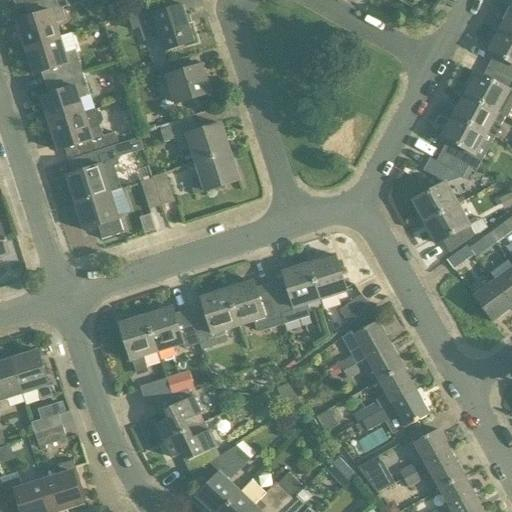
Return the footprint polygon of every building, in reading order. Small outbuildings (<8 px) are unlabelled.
[(26,49),(60,38),(56,23),(65,20),(62,8),(68,6),(66,0),(46,0),(36,3),(35,4),(39,15),(17,22),(26,49)] [(158,36),(164,53),(195,43),(182,5),(169,9),(165,0),(155,0),(126,9),(132,30),(139,28),(143,41),(158,36)] [(511,8),(511,9),(500,30),(511,36),(511,8)] [(511,36),(500,30),(488,52),(494,55),(489,66),(511,78),(511,36)] [(60,38),(26,49),(34,75),(48,70),(52,82),(82,72),(75,50),(65,53),(60,38)] [(167,77),(176,105),(211,94),(202,66),(192,69),(188,57),(157,66),(161,79),(167,77)] [(477,73),(465,95),(505,117),(507,118),(511,108),(511,78),(489,66),(483,76),(477,73)] [(50,125),(84,114),(79,98),(89,95),(82,72),(52,82),(55,94),(41,98),(50,125)] [(488,134),(494,123),(500,126),(505,117),(465,95),(454,116),(488,134)] [(95,110),(84,114),(50,125),(58,152),(64,150),(68,161),(106,149),(106,148),(119,144),(115,133),(102,136),(99,126),(101,125),(103,121),(101,113),(95,110)] [(442,152),(470,167),(476,171),(494,137),(488,134),(454,116),(442,138),(448,141),(442,152)] [(196,164),(231,153),(221,124),(198,131),(194,120),(160,131),(164,143),(175,139),(179,152),(191,148),(196,164)] [(139,136),(152,132),(151,127),(137,131),(139,136)] [(75,204),(111,193),(106,177),(119,164),(117,158),(143,150),(139,138),(119,144),(106,148),(106,149),(68,161),(72,175),(67,177),(75,204)] [(470,167),(442,152),(437,162),(431,159),(424,172),(443,182),(450,169),(462,176),(466,174),(470,167)] [(231,153),(196,164),(201,179),(190,182),(194,195),(205,192),(240,181),(231,153)] [(162,206),(153,179),(151,180),(148,172),(138,175),(149,210),(162,206)] [(153,179),(162,206),(175,202),(166,174),(152,178),(153,179)] [(459,206),(447,184),(445,186),(414,202),(425,224),(459,206)] [(123,233),(119,220),(120,220),(111,193),(75,204),(84,231),(98,226),(102,240),(123,233)] [(511,206),(511,194),(500,201),(505,210),(511,206)] [(470,227),(459,206),(425,224),(437,246),(443,242),(449,254),(475,235),(488,227),(483,219),(470,227)] [(511,232),(511,224),(509,220),(489,234),(496,244),(511,232)] [(474,255),(476,258),(496,244),(489,234),(469,249),(474,255)] [(454,270),(470,258),(474,255),(469,249),(467,246),(447,260),(454,270)] [(310,264),(321,301),(347,293),(335,256),(310,264)] [(321,301),(310,264),(283,273),(285,279),(270,284),(283,325),(310,316),(307,306),(321,301)] [(511,269),(494,282),(511,306),(511,269)] [(230,286),(228,290),(227,290),(239,327),(254,322),(256,330),(260,332),(283,325),(270,284),(255,288),(253,282),(242,286),(238,284),(230,286)] [(511,308),(511,306),(494,282),(474,297),(492,323),(511,308)] [(213,295),(201,298),(203,305),(188,310),(199,344),(201,351),(225,343),(227,339),(225,332),(239,327),(227,290),(223,288),(215,291),(213,295)] [(339,312),(349,326),(372,310),(361,295),(339,312)] [(146,316),(157,353),(183,345),(184,349),(199,344),(188,310),(174,314),(172,308),(146,316)] [(157,353),(146,316),(120,324),(131,361),(132,361),(137,376),(148,373),(143,357),(157,353)] [(352,333),(342,339),(352,357),(351,357),(356,365),(366,359),(367,359),(392,345),(379,322),(354,336),(352,333)] [(392,345),(367,359),(379,382),(405,368),(392,345)] [(11,359),(22,395),(37,390),(40,401),(52,397),(49,387),(49,386),(38,350),(11,359)] [(339,364),(327,370),(332,378),(343,372),(356,365),(351,357),(339,364)] [(22,395),(11,359),(0,362),(0,413),(10,410),(7,400),(22,395)] [(348,380),(360,373),(356,365),(343,372),(348,380)] [(357,424),(362,421),(382,411),(418,391),(405,368),(379,382),(386,394),(375,400),(377,403),(353,416),(357,424)] [(171,396),(166,379),(139,387),(145,404),(171,396)] [(164,442),(203,423),(199,415),(201,414),(193,397),(192,398),(188,391),(171,396),(175,406),(165,410),(170,420),(156,426),(164,442)] [(418,391),(382,411),(362,421),(367,430),(385,419),(394,435),(430,414),(418,391)] [(58,414),(66,412),(63,402),(55,404),(58,414)] [(35,435),(62,427),(58,415),(31,423),(35,435)] [(203,423),(164,442),(172,459),(184,453),(193,474),(209,463),(220,457),(216,449),(217,448),(209,431),(208,432),(203,423)] [(62,427),(35,435),(39,448),(66,439),(62,427)] [(427,468),(452,454),(439,430),(414,444),(427,468)] [(243,443),(236,447),(250,459),(255,454),(243,443)] [(211,511),(222,511),(240,493),(229,482),(250,459),(236,447),(220,457),(209,463),(220,473),(197,497),(211,511)] [(439,490),(465,476),(452,454),(427,468),(439,490)] [(344,484),(356,473),(340,455),(328,467),(344,484)] [(360,467),(380,494),(395,485),(379,457),(360,467)] [(56,466),(59,476),(42,481),(51,511),(57,511),(83,504),(78,488),(81,487),(73,461),(56,466)] [(411,465),(399,472),(404,481),(416,474),(411,465)] [(240,493),(222,511),(280,511),(304,488),(288,474),(277,485),(275,483),(266,493),(252,480),(240,493)] [(408,488),(421,481),(416,474),(404,481),(408,488)] [(51,511),(42,481),(22,487),(19,478),(17,478),(16,476),(0,481),(9,511),(51,511)] [(465,476),(439,490),(451,511),(454,511),(478,499),(465,476)] [(0,511),(9,511),(0,481),(0,480),(0,511)] [(298,511),(306,506),(305,505),(297,497),(296,498),(281,511),(298,511)] [(484,511),(478,499),(454,511),(484,511)] [(386,511),(398,511),(399,511),(393,502),(384,508),(386,511)]
